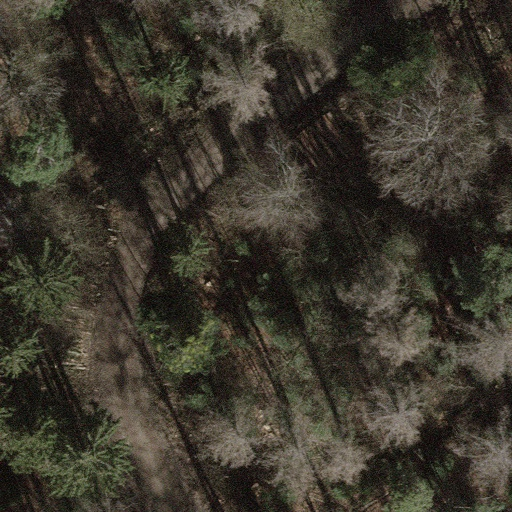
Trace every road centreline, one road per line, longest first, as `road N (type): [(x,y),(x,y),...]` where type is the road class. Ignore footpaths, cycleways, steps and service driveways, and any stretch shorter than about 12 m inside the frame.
road 1 (track): [(126,390),(118,325),(127,274),(152,219),(255,116),(424,0)]
road 2 (track): [(185,511),(126,390)]
